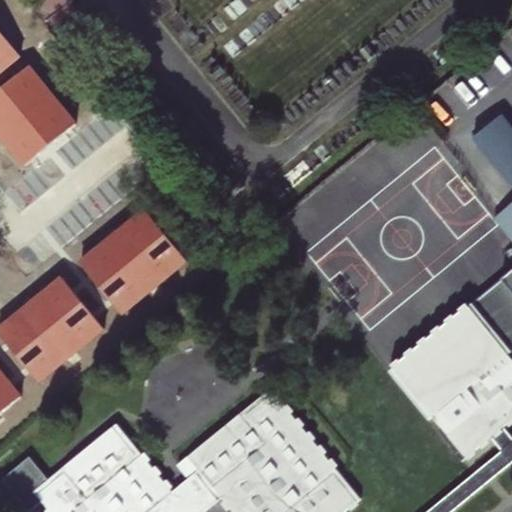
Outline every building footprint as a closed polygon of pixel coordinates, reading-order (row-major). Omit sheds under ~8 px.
[(24,0),(69,55),(88,40),(74,24),(83,17),(69,1),(70,0),(24,0)] [(463,463),(511,423),(511,361),(508,357),(511,354),(511,352),(473,306),(469,309),(466,306),(391,367),(394,370),(390,373),(429,422),(433,419),(443,431),(439,434),(463,463)] [(270,390),(176,468),(187,483),(196,493),(207,483),(221,500),(230,511),(346,511),(361,500),(270,390)] [(27,459),(0,481),(25,511),(27,511),(40,502),(48,511),(181,511),(187,507),(175,492),(172,495),(115,427),(46,482),(27,459)] [(187,483),(175,492),(187,507),(181,511),(206,511),(221,500),(207,483),(196,493),(187,483)]
